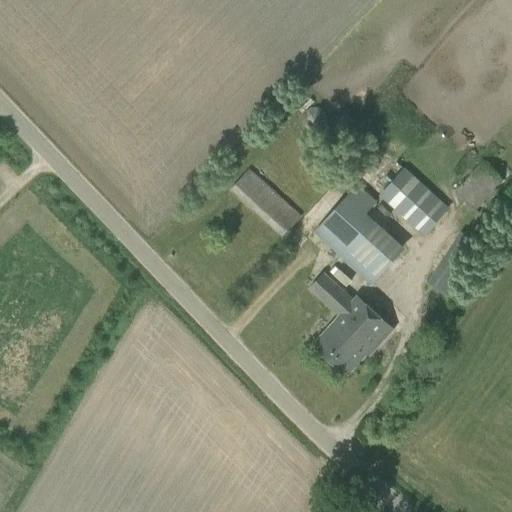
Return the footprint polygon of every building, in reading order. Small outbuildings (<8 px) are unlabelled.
[(476,210),(504,180),(483,162),(456,192),(476,210)] [(283,238),(301,217),(249,168),(230,190),(283,238)] [(447,207),(406,169),(381,197),(421,235),(447,207)] [(377,202),(357,184),(313,233),(369,285),(403,247),(367,214),(377,202)] [(451,298),(497,229),(487,222),(474,240),(461,232),(427,282),(451,298)] [(337,317),(352,300),(324,272),(308,289),(337,317)] [(331,325),(330,326),(313,345),(347,375),(365,356),(369,359),(395,330),(357,294),(352,300),(337,317),(330,324),(331,325)]
